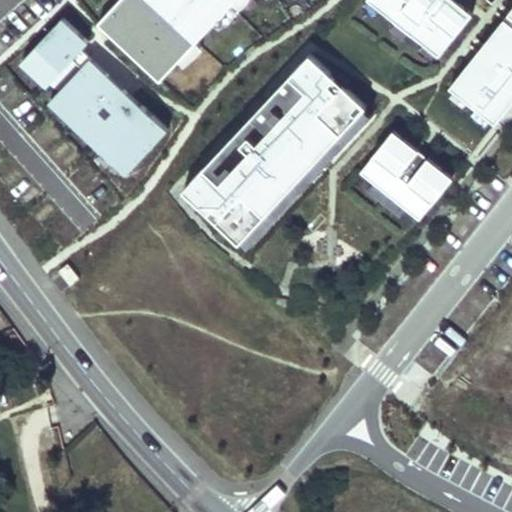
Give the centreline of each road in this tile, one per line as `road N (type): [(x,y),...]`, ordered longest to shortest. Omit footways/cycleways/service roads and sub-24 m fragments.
road 1 (tertiary): [(211,511),(0,273)]
road 2 (residential): [(511,208),(343,417)]
road 3 (residential): [(485,511),(399,466),(343,417)]
road 4 (residential): [(343,417),(253,511)]
